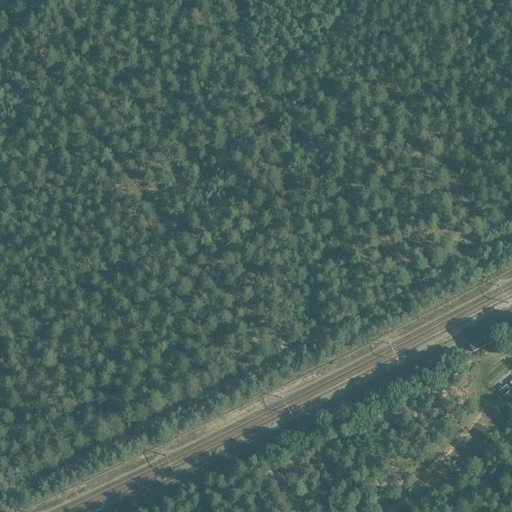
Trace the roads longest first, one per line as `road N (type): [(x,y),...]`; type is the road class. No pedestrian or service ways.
road 1 (track): [(511,234),(433,284),(366,309),(0,496)]
road 2 (track): [(120,511),(511,316)]
road 3 (track): [(511,353),(491,367),(456,440),(386,511)]
